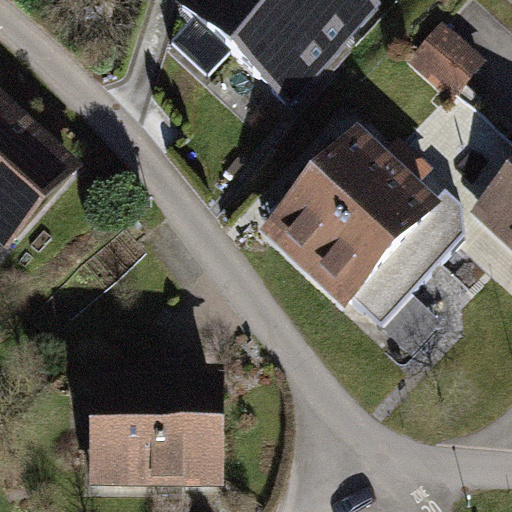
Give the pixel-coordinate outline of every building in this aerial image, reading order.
[(234,57),(287,0),(191,0),(182,9),(234,57)] [(357,0),(287,0),(234,57),(286,105),(371,13),(357,0)] [(447,29),(419,59),(459,97),(488,66),(447,29)] [(0,111),(0,234),(4,238),(65,169),(0,111)] [(354,149),(275,233),(313,269),(414,161),(399,148),(377,171),(354,149)] [(414,161),(313,269),(352,304),(430,220),(407,198),(429,175),(414,161)] [(511,194),(488,220),(511,241),(511,194)] [(213,390),(108,388),(107,479),(212,480),(213,390)]
